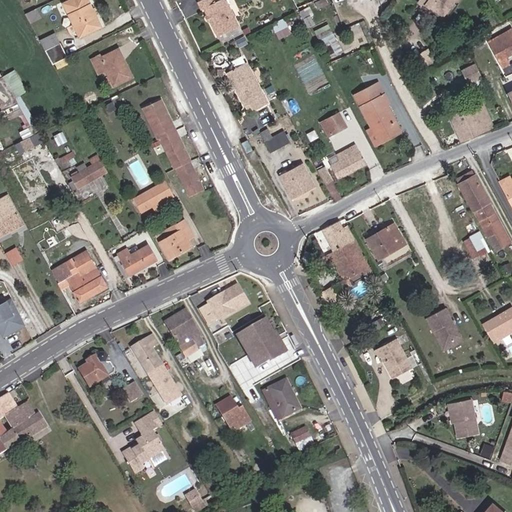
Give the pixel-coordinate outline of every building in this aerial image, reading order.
[(88,0),(71,0),(65,3),(81,36),(100,26),(102,25),(88,0)] [(216,36),(222,33),(237,26),(223,0),(216,0),(214,1),(213,0),(196,0),(194,1),(198,9),(201,8),(204,14),(207,20),(216,36)] [(236,0),(232,0),(230,1),(234,12),(240,9),(236,0)] [(453,0),(420,0),(420,1),(426,7),(429,3),(443,14),(453,0)] [(38,6),(24,12),(29,21),(42,14),(38,6)] [(283,23),(280,16),(268,22),(272,28),(283,23)] [(330,39),(336,54),(367,44),(360,23),(334,32),(331,24),(316,29),(320,42),(330,39)] [(505,73),(511,70),(511,62),(510,64),(506,56),(511,52),(511,28),(488,40),(505,73)] [(40,40),(44,48),(60,40),(56,32),(40,40)] [(60,40),(44,48),(51,62),(68,54),(60,40)] [(436,59),(429,47),(417,54),(424,66),(436,59)] [(117,49),(114,51),(103,56),(101,54),(93,58),(100,71),(107,68),(115,84),(128,77),(133,75),(125,60),(123,61),(117,49)] [(250,59),(230,68),(237,84),(238,83),(240,87),(238,87),(246,103),(251,100),(254,108),(269,101),(250,59)] [(482,77),(475,64),(462,70),(468,83),(482,77)] [(17,74),(7,80),(18,95),(27,88),(17,74)] [(0,106),(2,109),(17,102),(2,76),(0,76),(0,106)] [(376,83),(373,84),(379,95),(382,93),(376,83)] [(379,95),(373,84),(352,96),(369,129),(365,131),(373,146),(398,132),(384,106),(388,104),(382,93),(379,95)] [(157,138),(174,129),(160,98),(140,108),(155,139),(157,138)] [(482,102),(454,115),(450,117),(461,140),(493,127),(482,102)] [(337,111),(323,119),(331,134),(345,126),(337,111)] [(331,134),(323,119),(319,122),(327,136),(331,134)] [(265,140),(272,136),(267,127),(260,131),(265,140)] [(188,160),(174,129),(157,138),(171,169),(173,168),(188,160)] [(284,129),(272,136),(265,140),(264,140),(269,151),(290,141),(284,129)] [(355,143),(344,149),(336,153),(339,158),(330,163),(338,178),(366,162),(355,143)] [(258,156),(253,148),(246,152),(250,160),(258,156)] [(0,159),(0,166),(3,173),(23,164),(17,152),(0,159)] [(78,186),(106,170),(99,159),(72,176),(78,186)] [(202,189),(188,160),(173,168),(187,196),(202,189)] [(292,196),(313,185),(303,164),(287,172),(285,167),(278,170),(292,196)] [(334,201),(341,197),(325,166),(318,169),(334,201)] [(476,174),(458,184),(474,212),(475,213),(485,230),(494,225),(497,231),(501,239),(509,234),(476,174)] [(508,176),(500,180),(511,204),(511,176),(509,178),(508,176)] [(154,186),(161,199),(172,194),(165,180),(154,186)] [(160,200),(161,199),(154,186),(145,191),(152,205),(160,200)] [(152,205),(145,191),(134,197),(142,211),(150,206),(152,205)] [(0,235),(25,223),(8,192),(7,193),(16,210),(2,218),(0,213),(0,235)] [(16,210),(7,193),(0,196),(0,213),(2,218),(16,210)] [(164,206),(160,200),(152,205),(150,206),(153,211),(164,206)] [(182,228),(160,240),(170,257),(191,245),(187,238),(192,235),(184,219),(179,222),(182,228)] [(322,229),(334,250),(354,239),(347,225),(343,227),(339,219),(322,229)] [(406,244),(394,224),(368,239),(379,259),(406,244)] [(494,225),(485,230),(490,239),(492,244),(501,239),(497,231),(494,225)] [(491,249),(482,231),(473,236),(483,254),(491,249)] [(483,254),(473,236),(465,241),(474,258),(483,254)] [(343,266),(363,255),(354,239),(334,250),(343,266)] [(117,260),(121,258),(129,271),(134,268),(135,271),(156,259),(147,244),(130,254),(126,248),(114,255),(117,260)] [(13,246),(4,251),(11,264),(20,259),(13,246)] [(51,269),(58,281),(59,280),(65,277),(79,301),(106,285),(87,250),(72,258),(81,273),(80,274),(75,267),(73,268),(68,260),(51,269)] [(334,250),(331,252),(340,268),(343,266),(334,250)] [(11,264),(4,251),(2,253),(9,265),(11,264)] [(358,258),(343,266),(348,276),(363,268),(358,258)] [(237,286),(209,302),(219,319),(247,303),(237,286)] [(321,295),(327,306),(334,302),(328,291),(321,295)] [(25,324),(11,297),(0,302),(0,331),(2,336),(25,324)] [(511,308),(497,317),(507,335),(511,331),(511,308)] [(459,338),(445,309),(425,319),(432,332),(435,330),(441,341),(449,344),(459,338)] [(205,344),(185,310),(166,322),(187,358),(195,352),(194,350),(205,344)] [(507,335),(497,317),(484,324),(495,342),(507,335)] [(266,318),(237,334),(257,367),(271,359),(272,361),(285,353),(279,342),(277,343),(272,334),(275,332),(266,318)] [(435,330),(432,332),(442,351),(461,341),(459,338),(449,344),(441,341),(435,330)] [(275,332),(272,334),(277,343),(279,342),(285,353),(288,351),(276,332),(275,332)] [(138,350),(135,352),(148,373),(161,364),(151,348),(158,344),(152,334),(135,346),(138,350)] [(380,345),(396,373),(398,372),(407,367),(411,365),(405,354),(396,337),(380,345)] [(394,374),(396,373),(380,345),(375,348),(379,356),(382,354),(391,373),(393,372),(394,374)] [(421,360),(415,349),(405,354),(411,365),(421,360)] [(79,369),(90,386),(112,373),(113,368),(110,363),(105,363),(108,358),(105,352),(99,353),(97,357),(96,355),(86,361),(88,364),(79,369)] [(407,367),(398,372),(402,380),(411,375),(407,367)] [(262,392),(277,420),(301,406),(285,379),(262,392)] [(143,394),(135,381),(123,388),(132,401),(143,394)] [(9,392),(0,397),(0,419),(5,416),(18,407),(9,392)] [(230,398),(217,406),(232,432),(249,421),(242,410),(238,412),(230,398)] [(472,398),(448,403),(450,414),(453,413),(455,421),(457,437),(479,432),(472,398)] [(13,428),(35,413),(27,400),(18,407),(5,416),(13,428)] [(0,435),(0,436),(8,448),(46,424),(38,411),(35,413),(13,428),(1,435),(0,435)] [(157,461),(166,455),(152,431),(156,429),(148,416),(134,424),(141,437),(135,441),(137,445),(122,455),(134,475),(142,470),(141,468),(149,464),(150,465),(157,461)] [(297,443),(310,436),(305,427),(292,433),(297,443)] [(511,464),(511,427),(500,460),(511,464)] [(0,434),(0,453),(8,448),(0,436),(0,435),(1,435),(0,434)] [(314,447),(310,436),(297,443),(294,445),(299,454),(314,447)] [(169,459),(166,455),(157,461),(159,465),(169,459)] [(200,500),(197,495),(189,500),(192,505),(200,500)] [(199,511),(205,509),(200,500),(192,505),(195,511),(199,511)] [(503,511),(493,503),(486,511),(503,511)]
